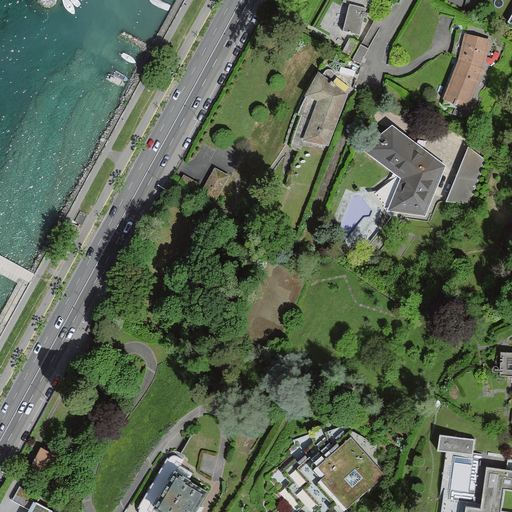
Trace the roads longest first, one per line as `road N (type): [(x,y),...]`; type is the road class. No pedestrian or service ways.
road 1 (primary): [(0,458),(252,0)]
road 2 (primary): [(232,0),(0,424)]
